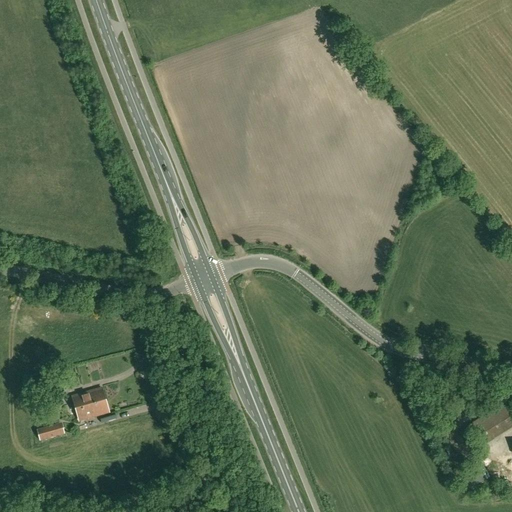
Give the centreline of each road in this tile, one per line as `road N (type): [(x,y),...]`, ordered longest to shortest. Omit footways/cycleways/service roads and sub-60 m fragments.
road 1 (unclassified): [(511,373),(403,353),(279,264),(211,275)]
road 2 (unclassified): [(0,269),(150,299),(198,281)]
road 3 (secondary): [(166,184),(96,0)]
road 4 (secondary): [(298,511),(243,376)]
